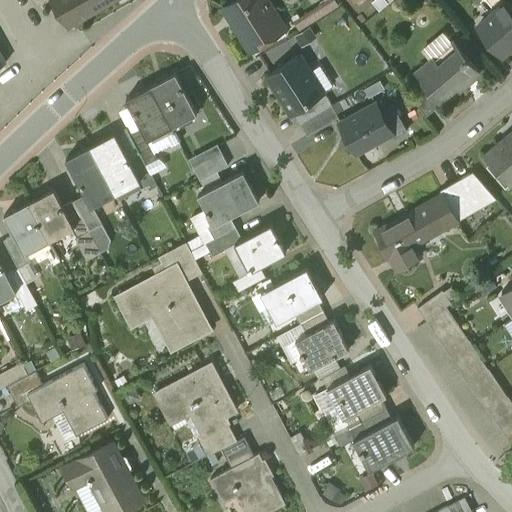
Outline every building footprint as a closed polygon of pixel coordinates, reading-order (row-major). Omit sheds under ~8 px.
[(32,0),(33,0),(32,0),(50,0),(65,26),(111,0),(32,0)] [(266,0),(234,0),(223,7),(224,8),(225,7),(236,24),(235,25),(249,47),(250,46),(249,44),(280,24),(282,26),(283,26),(266,0)] [(511,4),(509,1),(477,27),(501,56),(511,46),(511,4)] [(280,24),(249,44),(250,46),(255,53),(286,34),(282,26),(280,24)] [(480,72),(456,42),(436,59),(434,58),(416,73),(425,83),(442,104),(480,72)] [(300,56),(268,77),(293,115),(294,114),(312,102),(320,96),(305,74),(310,71),(300,56)] [(197,113),(174,71),(150,84),(172,126),(197,113)] [(442,104),(425,83),(411,95),(427,117),(442,104)] [(172,126),(150,84),(125,98),(141,127),(147,139),(148,138),(172,126)] [(312,102),(294,114),(299,123),(319,112),(312,102)] [(376,103),(340,122),(357,152),(376,142),(375,141),(391,132),(391,133),(392,132),(376,103)] [(331,105),(319,112),(326,124),(339,117),(331,105)] [(319,112),(299,123),(307,135),(326,124),(319,112)] [(147,139),(141,127),(130,133),(141,154),(147,165),(159,158),(148,138),(147,139)] [(115,133),(91,146),(116,193),(139,182),(136,176),(137,175),(129,160),(115,133)] [(511,134),(485,157),(497,171),(499,169),(510,183),(511,181),(511,134)] [(91,146),(66,159),(85,195),(88,201),(89,200),(92,206),(116,193),(91,146)] [(222,151),(193,166),(200,179),(229,164),(222,151)] [(147,165),(141,154),(129,160),(137,175),(136,176),(139,182),(142,188),(155,181),(147,165)] [(242,169),(198,194),(213,222),(214,224),(231,215),(259,199),(242,169)] [(473,171),(440,190),(442,193),(443,193),(458,220),(496,198),(473,171)] [(54,188),(29,201),(49,239),(72,227),(74,226),(63,205),(54,188)] [(442,193),(376,230),(375,230),(397,270),(420,256),(411,239),(438,223),(442,229),(458,220),(443,193),(442,193)] [(89,200),(88,201),(85,195),(74,200),(90,230),(101,224),(92,206),(89,200)] [(90,230),(74,200),(63,205),(74,226),(72,227),(77,237),(90,230)] [(29,201),(4,214),(14,233),(23,252),(26,251),(49,239),(29,201)] [(231,215),(214,224),(213,222),(208,225),(214,237),(236,226),(236,225),(231,215)] [(242,238),(234,242),(235,243),(250,271),(286,251),(270,223),(242,238)] [(214,237),(206,241),(213,255),(235,243),(234,242),(242,238),(236,226),(214,237)] [(23,252),(14,233),(3,238),(18,267),(31,260),(26,251),(23,252)] [(202,270),(186,240),(172,248),(189,278),(202,270)] [(0,260),(0,300),(16,292),(0,260)] [(210,328),(177,264),(118,295),(129,316),(153,303),(175,344),(163,351),(163,352),(210,328)] [(306,267),(267,288),(273,300),(268,303),(277,321),(295,312),(318,299),(323,296),(306,267)] [(511,285),(502,292),(511,307),(511,285)] [(442,290),(418,307),(427,320),(447,306),(451,302),(442,290)] [(318,299),(295,312),(301,322),(324,310),(318,299)] [(488,368),(447,306),(427,320),(468,381),(469,381),(488,368)] [(301,322),(300,323),(306,333),(330,321),(324,310),(301,322)] [(306,333),(296,339),(302,351),(301,352),(302,356),(304,355),(311,368),(350,348),(348,345),(348,346),(342,336),(343,335),(334,319),(330,321),(306,333)] [(22,361),(0,372),(0,385),(1,388),(8,384),(28,373),(22,361)] [(43,383),(27,392),(31,398),(43,420),(64,408),(77,433),(108,417),(94,390),(97,388),(83,362),(43,383)] [(219,386),(207,364),(155,391),(169,418),(194,405),(208,429),(208,430),(226,421),(228,420),(226,416),(237,410),(223,384),(219,386)] [(370,364),(326,388),(336,405),(337,404),(344,416),(342,417),(343,419),(356,412),(381,398),(386,395),(370,364)] [(488,368),(469,381),(488,411),(489,410),(511,444),(511,401),(508,396),(490,367),(488,368)] [(28,373),(8,384),(19,404),(31,398),(27,392),(43,383),(36,369),(28,373)] [(381,398),(356,412),(361,421),(386,408),(381,398)] [(386,408),(361,421),(367,433),(392,419),(386,408)] [(367,433),(353,440),(359,451),(357,452),(359,457),(362,456),(369,471),(414,448),(397,416),(392,419),(367,433)] [(226,421),(208,430),(208,429),(197,435),(208,455),(222,448),(236,440),(226,421)] [(236,440),(222,448),(232,467),(254,455),(244,436),(236,440)] [(111,442),(65,466),(74,485),(87,478),(91,479),(108,511),(117,511),(142,499),(111,442)] [(232,467),(211,478),(223,502),(226,500),(223,495),(237,488),(250,511),(270,511),(286,504),(259,453),(254,455),(232,467)] [(466,511),(459,499),(448,504),(452,511),(466,511)]
